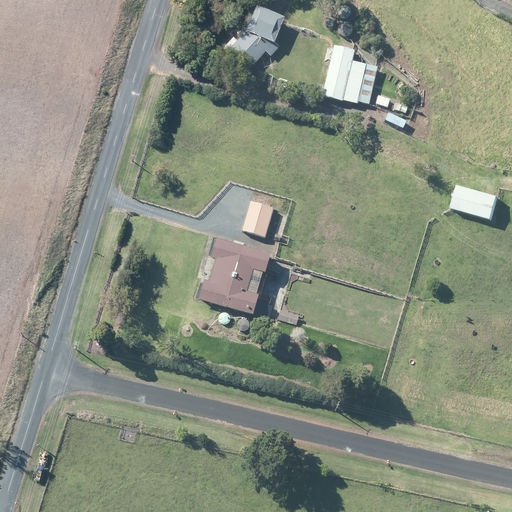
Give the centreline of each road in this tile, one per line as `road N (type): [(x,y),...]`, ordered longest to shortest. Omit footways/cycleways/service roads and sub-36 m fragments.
road 1 (residential): [(45,369),(511,474)]
road 2 (unclassified): [(158,0),(45,369)]
road 3 (unclassified): [(45,369),(2,511)]
